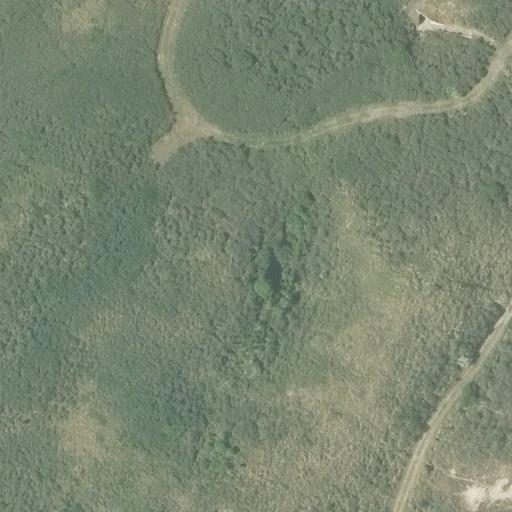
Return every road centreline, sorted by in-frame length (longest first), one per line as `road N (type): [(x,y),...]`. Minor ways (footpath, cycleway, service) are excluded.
road 1 (track): [(182,0),(164,35),(174,98),(233,143),(289,141),(372,114),(471,102),(511,48)]
road 2 (track): [(398,511),(418,453),(511,304)]
